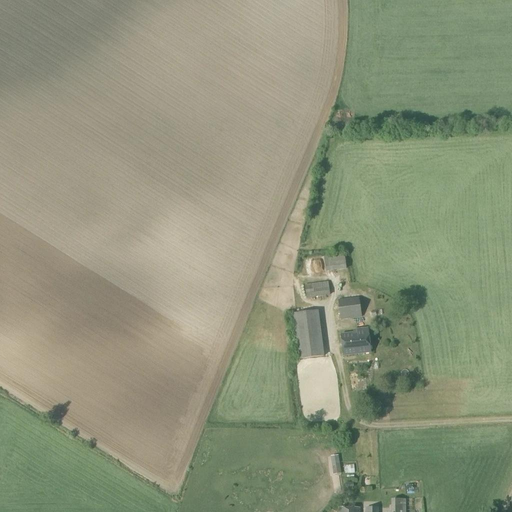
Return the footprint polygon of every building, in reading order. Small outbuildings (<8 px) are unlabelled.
[(326,273),(346,270),(344,254),(324,257),(326,273)] [(306,299),(330,296),(328,282),(304,285),(306,299)] [(340,320),(361,318),(359,298),(338,300),(340,320)] [(299,360),(324,357),(318,311),(293,314),(299,360)] [(343,356),(371,353),(368,328),(353,330),(353,334),(341,335),(343,356)] [(333,475),(341,474),(339,463),(332,464),(333,475)] [(391,511),(404,511),(405,500),(391,501),(391,511)]
